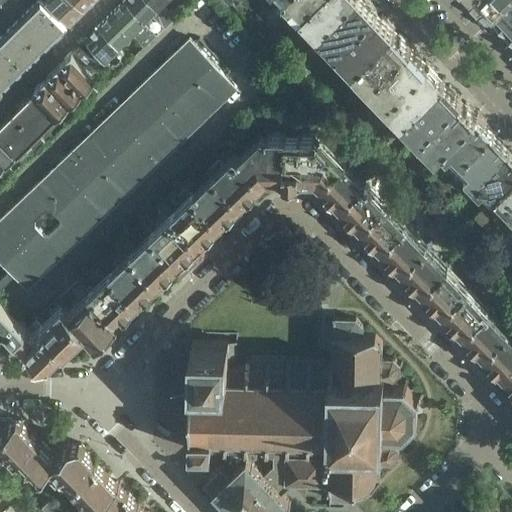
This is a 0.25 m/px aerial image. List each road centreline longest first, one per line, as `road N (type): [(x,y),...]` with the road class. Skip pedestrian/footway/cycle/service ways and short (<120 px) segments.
road 1 (residential): [(482,446),(487,405),(307,221),(274,220),(107,374),(106,389)]
road 2 (residential): [(402,0),(511,115)]
road 3 (residential): [(106,389),(106,420),(194,511)]
road 4 (residential): [(0,107),(110,0)]
